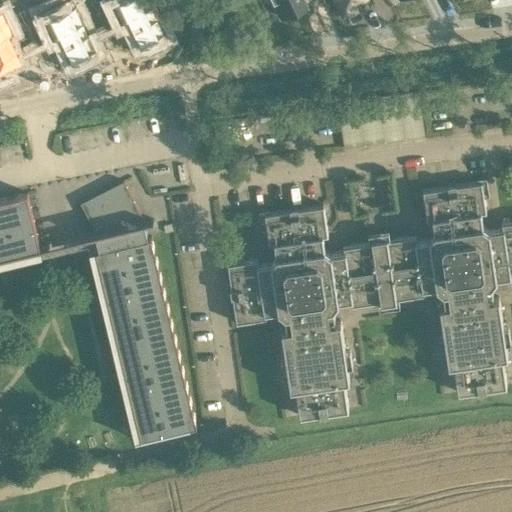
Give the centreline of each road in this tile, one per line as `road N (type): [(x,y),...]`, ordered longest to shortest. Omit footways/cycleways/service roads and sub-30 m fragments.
road 1 (residential): [(0,493),(229,436),(235,421),(202,184)]
road 2 (residential): [(511,33),(189,79)]
road 3 (residential): [(202,184),(511,139)]
road 4 (residential): [(189,79),(0,112)]
